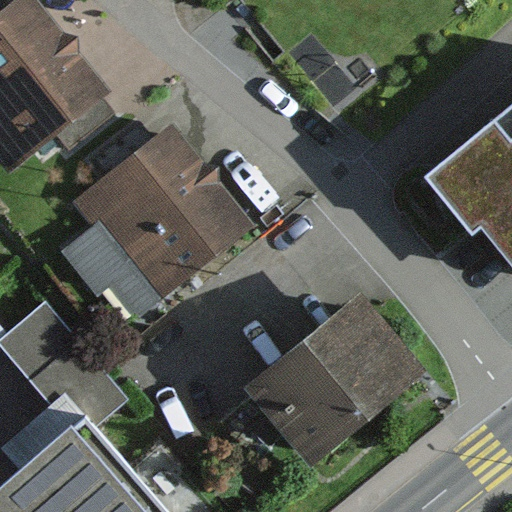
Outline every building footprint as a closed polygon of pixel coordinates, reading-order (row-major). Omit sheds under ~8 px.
[(104,92),(26,2),(0,24),(0,157),(11,171),(104,92)] [(511,111),(441,177),(511,254),(511,111)] [(254,228),(171,132),(76,214),(159,309),(254,228)] [(39,382),(85,340),(49,302),(3,344),(39,382)] [(415,374),(356,306),(245,402),(304,470),(415,374)] [(153,511),(80,425),(0,492),(0,511),(153,511)]
